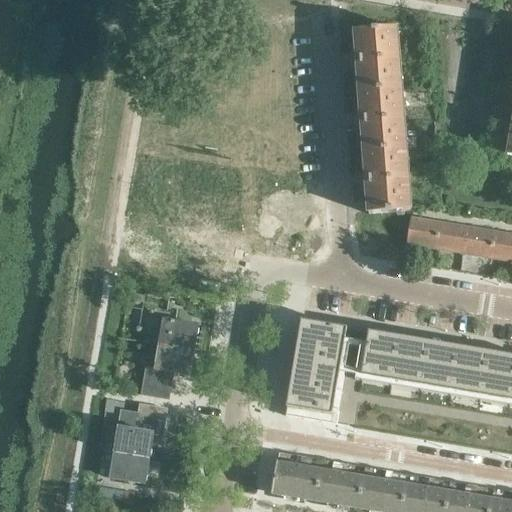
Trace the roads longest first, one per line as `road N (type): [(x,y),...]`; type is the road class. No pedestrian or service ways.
road 1 (residential): [(511,476),(232,430)]
road 2 (residential): [(342,282),(322,19)]
road 3 (residential): [(511,310),(342,282)]
road 4 (residential): [(232,430),(258,287)]
